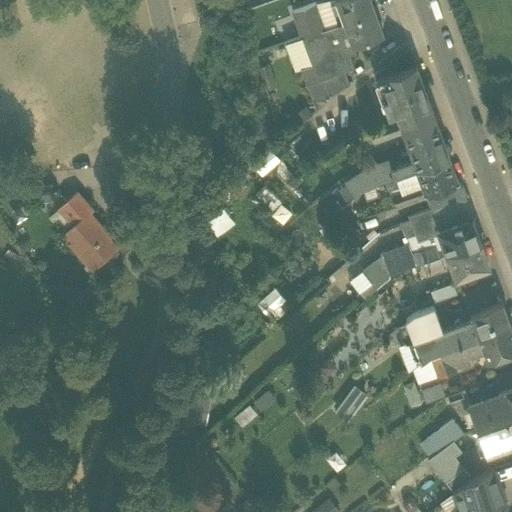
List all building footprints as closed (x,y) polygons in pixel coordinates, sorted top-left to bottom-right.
[(343,21),(335,0),(322,0),(316,2),(325,28),(343,21)] [(335,0),(343,21),(375,10),(371,0),(335,0)] [(293,10),(302,36),(325,28),(316,2),(293,10)] [(383,33),(375,10),(343,21),(325,28),(302,36),(304,42),(293,46),(301,67),(306,81),(317,77),(318,79),(345,69),(354,66),(347,46),(353,44),(383,33)] [(304,42),(302,36),(285,42),(295,69),(301,67),(293,46),(304,42)] [(275,85),(269,62),(260,65),(266,88),(275,85)] [(400,119),(401,122),(432,111),(416,66),(377,80),(389,114),(397,111),(400,119)] [(306,81),(312,97),(350,84),(345,69),(318,79),(317,77),(306,81)] [(503,96),(511,96),(511,84),(503,85),(503,96)] [(404,130),(409,145),(441,134),(432,111),(401,122),(404,130)] [(401,122),(400,119),(369,130),(373,142),(404,130),(401,122)] [(415,162),(417,168),(449,156),(441,134),(409,145),(414,158),(415,162)] [(270,147),(252,163),(262,175),(273,166),(281,160),(270,147)] [(457,180),(449,156),(417,168),(423,182),(427,192),(456,181),(457,180)] [(288,183),(296,176),(282,159),(281,160),(273,166),(288,183)] [(389,159),(371,165),(377,183),(395,176),(391,166),(392,166),(389,159)] [(417,168),(415,162),(409,164),(407,161),(392,166),(391,166),(395,176),(417,168)] [(356,195),(363,188),(377,183),(371,165),(347,180),(356,195)] [(417,168),(395,176),(400,191),(423,182),(417,168)] [(432,205),(462,194),(456,181),(427,192),(428,195),(432,205)] [(392,194),(396,206),(428,195),(427,192),(423,182),(400,191),(392,194)] [(257,194),(274,211),(284,200),(266,184),(257,194)] [(61,234),(90,269),(119,245),(91,212),(94,209),(78,190),(58,207),(59,207),(73,224),(62,233),(61,234)] [(416,232),(418,238),(440,230),(439,229),(470,218),(462,194),(432,205),(399,217),(406,236),(416,232)] [(204,200),(187,214),(195,224),(212,213),(204,200)] [(73,224),(59,207),(48,217),(62,233),(73,224)] [(195,224),(187,214),(170,227),(180,241),(197,227),(195,224)] [(446,247),(448,252),(480,240),(471,217),(470,218),(439,229),(440,230),(446,247)] [(200,265),(215,252),(196,228),(181,241),(200,265)] [(416,232),(406,236),(409,243),(413,253),(435,245),(436,250),(446,247),(440,230),(418,238),(416,232)] [(488,265),(480,240),(448,252),(438,255),(440,261),(450,258),(456,276),(488,265)] [(381,253),(389,273),(416,263),(413,253),(409,243),(381,253)] [(416,263),(423,261),(438,255),(448,252),(446,247),(436,250),(435,245),(413,253),(416,263)] [(389,273),(381,253),(350,280),(365,298),(390,277),(389,273)] [(440,261),(438,255),(423,261),(428,272),(442,267),(440,261)] [(91,309),(104,281),(95,277),(82,289),(77,302),(91,309)] [(436,288),(440,300),(457,294),(453,282),(436,288)] [(286,300),(275,287),(256,303),(267,315),(286,300)] [(430,354),(449,347),(511,326),(502,301),(470,313),(472,318),(441,328),(413,339),(413,340),(421,361),(430,354)] [(406,319),(411,334),(427,329),(425,324),(438,319),(433,305),(414,312),(406,319)] [(411,334),(406,319),(398,326),(404,343),(413,340),(413,339),(411,334)] [(441,328),(438,319),(425,324),(427,329),(411,334),(413,339),(441,328)] [(511,353),(511,330),(511,326),(449,347),(456,369),(472,363),(470,356),(485,351),(488,362),(511,353)] [(421,361),(413,340),(404,343),(398,345),(408,371),(415,365),(421,361)] [(449,347),(430,354),(437,375),(456,369),(449,347)] [(420,381),(437,375),(430,354),(421,361),(415,365),(420,381)] [(324,377),(336,368),(328,357),(316,365),(324,377)] [(445,395),(440,381),(420,388),(425,401),(445,395)] [(367,394),(354,384),(334,411),(346,420),(367,394)] [(268,387),(249,403),(258,413),(276,396),(268,387)] [(467,403),(477,428),(511,415),(511,387),(500,392),(504,402),(485,410),(483,403),(471,408),(470,402),(467,403)] [(212,397),(188,392),(183,420),(207,424),(212,397)] [(500,392),(470,402),(471,408),(483,403),(485,410),(504,402),(500,392)] [(243,426),(258,413),(249,403),(234,416),(243,426)] [(511,444),(511,415),(477,428),(486,453),(511,444)] [(439,429),(450,442),(453,440),(463,432),(452,418),(439,429)] [(426,439),(436,453),(450,442),(439,429),(426,439)] [(436,453),(428,459),(436,470),(455,456),(462,450),(453,440),(450,442),(436,453)] [(436,470),(446,481),(464,467),(455,456),(436,470)] [(453,491),(471,476),(464,467),(446,481),(453,491)] [(493,468),(471,476),(453,491),(459,500),(471,493),(498,484),(493,468)] [(154,500),(167,504),(174,484),(174,482),(162,478),(154,500)] [(194,491),(174,484),(167,504),(187,511),(194,491)] [(464,511),(504,511),(504,506),(505,506),(505,505),(498,484),(471,493),(459,500),(466,511),(464,511)] [(438,502),(445,511),(464,511),(466,511),(459,500),(453,491),(438,502)] [(341,511),(330,497),(309,511),(341,511)]
